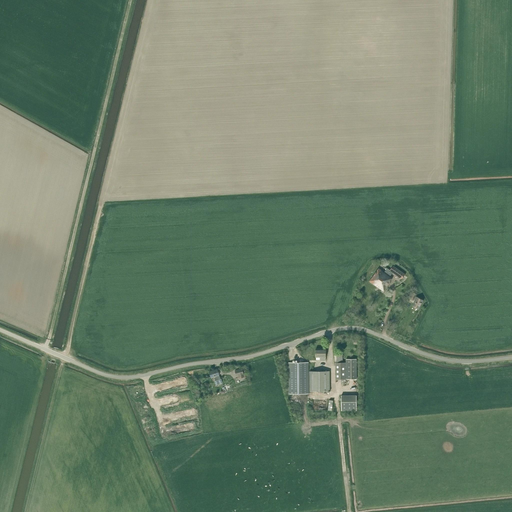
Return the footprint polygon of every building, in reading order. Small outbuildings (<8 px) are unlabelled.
[(379,268),(370,281),(384,291),(390,282),(389,281),(392,277),(389,276),(393,271),(402,278),(405,274),(393,265),(390,269),(387,267),(384,272),(379,268)] [(413,293),(410,299),(413,300),(414,299),(416,300),(413,306),(418,308),(423,301),(415,297),(416,295),(413,293)] [(316,349),(316,357),(320,357),(320,359),(326,359),(326,349),(316,349)] [(337,362),(335,362),(335,379),(346,379),(346,362),(343,362),(343,354),(336,354),(337,362)] [(356,359),(346,359),(346,379),(356,379),(356,359)] [(288,362),(289,394),(290,394),(309,394),(308,362),(288,362)] [(244,377),(242,368),(234,370),(236,376),(238,375),(239,378),(239,380),(244,379),(244,377)] [(217,369),(209,372),(211,377),(214,376),(215,381),(216,385),(222,383),(220,379),(217,369)] [(309,391),(330,391),(330,372),(309,371),(309,391)] [(342,410),(357,410),(357,395),(342,395),(342,410)]
